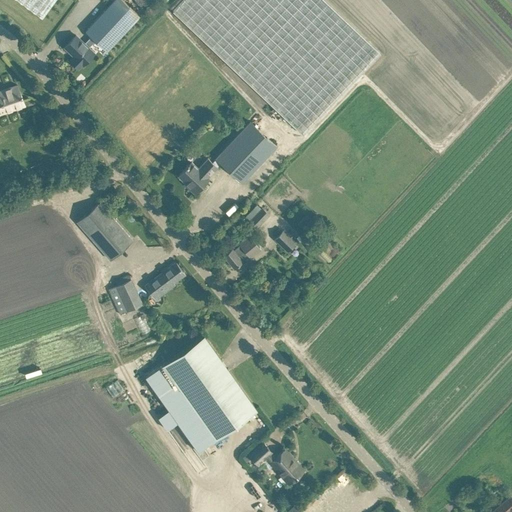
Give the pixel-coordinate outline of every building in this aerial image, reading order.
[(18,0),(42,17),(54,0),(18,0)] [(123,0),(113,0),(85,30),(91,35),(84,43),(76,34),(64,46),(74,56),(70,60),(78,68),(82,63),(83,64),(94,52),(88,47),(95,40),(107,50),(140,15),(123,0)] [(324,0),(182,0),(173,10),(303,134),(380,52),(324,0)] [(0,90),(0,112),(25,104),(17,84),(0,90)] [(250,121),(216,157),(216,158),(212,162),(208,158),(198,168),(191,161),(188,164),(187,164),(186,165),(187,166),(178,175),(189,186),(188,187),(194,193),(209,178),(208,176),(221,162),(242,182),(276,145),(250,121)] [(132,239),(99,201),(77,221),(110,259),(132,239)] [(270,214),(262,207),(249,221),(257,229),(270,214)] [(283,230),(275,238),(287,250),(295,242),(283,230)] [(232,247),(223,255),(234,267),(242,260),(242,259),(248,254),(249,256),(259,248),(249,236),(240,244),(234,249),(232,247)] [(131,243),(128,249),(151,260),(154,254),(131,243)] [(175,261),(145,284),(156,298),(175,284),(173,282),(185,274),(175,261)] [(117,285),(108,288),(120,313),(143,303),(129,273),(114,280),(117,285)] [(163,364),(146,376),(169,408),(158,416),(167,428),(177,421),(198,450),(215,438),(257,409),(230,371),(221,358),(204,335),(163,364)] [(272,452),(263,442),(250,454),(258,464),(266,457),(288,483),(290,481),(291,483),(296,479),(294,477),(303,469),(285,448),(273,458),(269,454),(272,452)] [(511,496),(511,495),(491,511),(510,511),(511,511),(511,496)]
